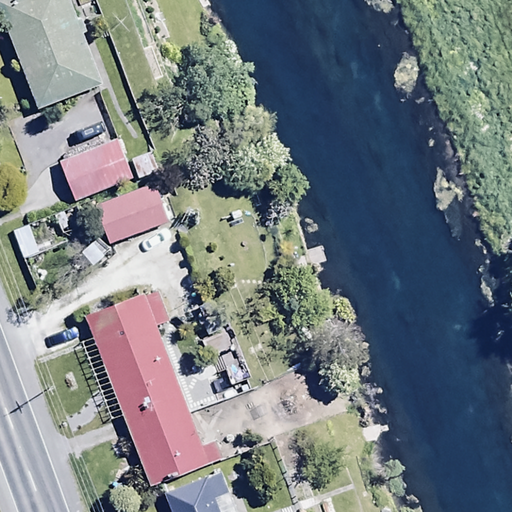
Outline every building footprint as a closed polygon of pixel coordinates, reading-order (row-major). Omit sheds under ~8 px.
[(0,17),(37,112),(104,85),(70,0),(5,0),(0,2),(0,17)] [(59,167),(73,204),(131,182),(117,145),(59,167)] [(154,187),(94,210),(108,249),(169,226),(154,187)] [(11,235),(19,258),(37,251),(28,228),(11,235)] [(85,320),(149,489),(221,461),(215,445),(201,450),(156,331),(169,326),(158,297),(145,302),(143,298),(85,320)] [(235,511),(221,476),(163,498),(168,511),(235,511)]
